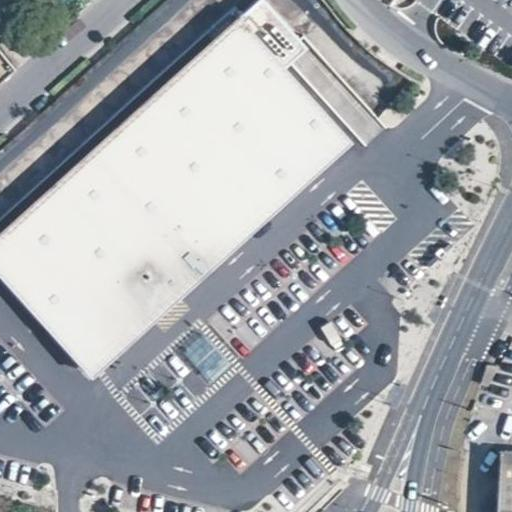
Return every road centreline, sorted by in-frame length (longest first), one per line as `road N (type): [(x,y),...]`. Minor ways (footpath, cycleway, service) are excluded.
road 1 (tertiary): [(511,221),(450,344),(394,494)]
road 2 (residential): [(511,106),(425,60),(378,28),(355,0)]
road 3 (residential): [(124,0),(0,111)]
